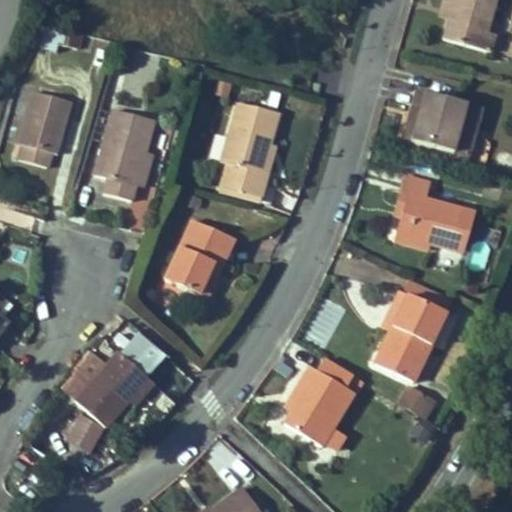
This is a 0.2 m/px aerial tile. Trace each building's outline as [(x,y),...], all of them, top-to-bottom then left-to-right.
[(511,52),(511,35),(509,35),(511,24),(511,0),(464,0),(460,17),(466,19),(461,40),(511,53),(511,52)] [(90,24),(69,18),(63,39),(84,45),(90,24)] [(316,72),(314,82),(326,85),(329,75),(316,72)] [(83,101),(48,89),(31,141),(36,143),(31,157),(56,165),(60,151),(66,153),(83,101)] [(422,139),(430,142),(445,92),(437,90),(422,139)] [(445,92),(430,142),(487,159),(502,110),(445,92)] [(275,172),(282,146),(284,146),(294,113),(254,102),(237,161),(243,163),(236,185),(276,197),(284,199),(290,176),(283,174),(275,172)] [(117,192),(146,200),(150,186),(159,152),(168,119),(126,108),(109,172),(121,175),(117,192)] [(166,154),(159,152),(150,186),(157,188),(166,154)] [(447,246),(468,252),(480,213),(442,201),(447,185),(422,178),(410,216),(418,219),(413,235),(447,246)] [(276,197),(236,185),(234,192),(275,203),(276,197)] [(250,239),(209,219),(181,277),(222,297),(250,239)] [(445,252),(447,246),(413,235),(411,242),(445,252)] [(0,290),(3,287),(0,284),(0,330),(13,315),(0,303),(0,290)] [(392,367),(430,386),(469,306),(426,284),(420,297),(425,300),(392,367)] [(160,384),(131,356),(86,403),(115,431),(139,405),(160,384)] [(298,426),(335,449),(368,396),(377,383),(340,359),(331,373),(326,370),(306,402),(311,405),(298,426)] [(160,384),(139,405),(146,412),(167,390),(160,384)] [(424,424),(436,404),(407,387),(395,406),(424,424)] [(18,465),(38,468),(41,451),(21,448),(18,465)] [(264,511),(246,489),(217,511),(264,511)]
